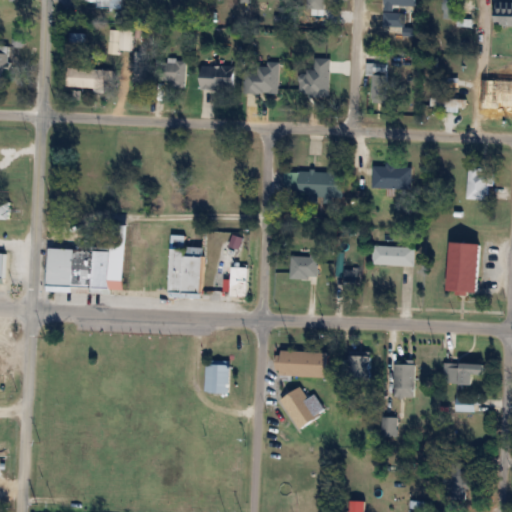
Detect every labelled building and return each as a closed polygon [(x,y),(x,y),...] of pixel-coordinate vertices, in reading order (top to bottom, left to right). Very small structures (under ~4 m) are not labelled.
[(171,0),(172,9),(203,9),(203,0),(171,0)] [(461,0),(442,0),(443,19),(461,19),(461,0)] [(511,2),(496,2),(496,27),(511,26),(511,2)] [(384,27),(404,27),(403,42),(419,42),(419,28),(405,28),(406,13),(384,13),(384,27)] [(120,50),(131,51),(132,28),(120,28),(120,50)] [(0,72),(10,72),(10,53),(0,52),(0,72)] [(186,59),(162,59),(162,89),(186,89),(186,59)] [(386,64),(368,64),(368,72),(372,72),(372,103),(386,103),(386,64)] [(202,90),(235,90),(235,66),(202,66),(202,90)] [(106,69),(69,68),(68,88),(106,89),(106,69)] [(511,75),(489,76),(489,105),(511,105),(511,75)] [(259,105),(292,105),(292,82),(259,82),(259,105)] [(431,109),(467,109),(467,99),(431,99),(431,109)] [(413,166),(373,166),(373,189),(413,189),(413,166)] [(495,186),(495,168),(469,168),(469,200),(490,200),(490,186),(495,186)] [(344,173),(285,171),(284,199),(343,201),(344,173)] [(0,201),(0,218),(10,219),(10,202),(0,201)] [(50,246),(50,287),(129,288),(130,225),(112,224),(112,247),(50,246)] [(186,246),(186,239),(173,238),(172,295),(203,296),(205,246),(186,246)] [(449,291),(479,294),(482,244),(453,242),(449,291)] [(416,265),(416,246),(372,246),(372,265),(416,265)] [(318,278),(318,255),(290,255),(290,278),(318,278)] [(248,296),(248,266),(231,266),(231,296),(248,296)] [(345,269),(345,289),(358,289),(358,269),(345,269)] [(328,376),(329,351),(279,350),(279,375),(328,376)] [(340,395),(370,396),(371,351),(350,351),(349,382),(341,382),(340,395)] [(207,392),(230,392),(230,360),(207,360),(207,392)] [(474,383),(474,373),(485,373),(485,362),(446,362),(446,383),(474,383)] [(395,363),(395,396),(416,396),(416,363),(395,363)] [(282,398),(300,428),(327,412),(315,394),(309,398),(301,386),(282,398)] [(457,396),(457,410),(476,410),(476,396),(457,396)] [(383,436),(398,436),(398,417),(383,417),(383,436)] [(452,499),(468,499),(468,462),(452,462),(452,499)]
